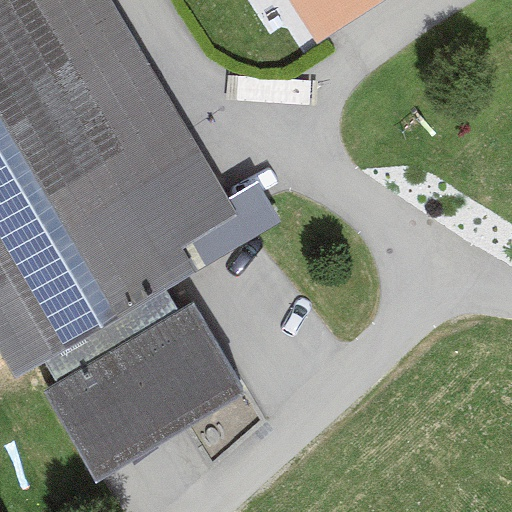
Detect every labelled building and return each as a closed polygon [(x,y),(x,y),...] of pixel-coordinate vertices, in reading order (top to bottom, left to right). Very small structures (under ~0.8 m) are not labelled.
[(111,0),(0,0),(0,354),(15,379),(44,362),(168,288),(282,221),(259,182),(230,200),(111,0)] [(316,0),(342,41),(400,0),(316,0)] [(168,288),(44,362),(58,384),(182,311),(168,288)] [(58,384),(43,393),(97,483),(246,394),(193,304),(182,311),(58,384)] [(28,511),(14,485),(0,492),(0,511),(28,511)]
